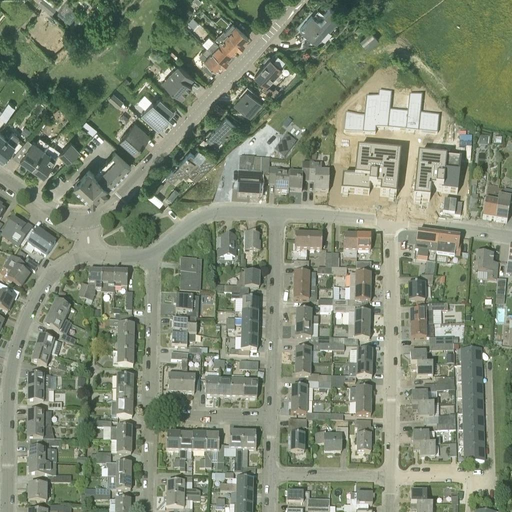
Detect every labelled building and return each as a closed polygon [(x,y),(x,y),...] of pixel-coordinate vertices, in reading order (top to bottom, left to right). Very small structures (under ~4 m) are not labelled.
[(52,14),(57,9),(46,0),(40,0),(39,2),(52,14)] [(189,17),(193,12),(188,8),(184,13),(189,17)] [(311,16),(299,30),(316,44),(328,31),(330,33),(342,19),(330,8),(323,15),(326,18),(321,24),(311,16)] [(243,44),(242,43),(248,37),(232,23),(230,22),(228,24),(220,17),(215,22),(223,30),(225,31),(241,46),(243,44)] [(198,23),(192,18),(188,23),(193,28),(198,23)] [(222,30),(215,39),(232,54),(238,48),(239,49),(241,46),(225,31),(224,32),(222,30)] [(367,50),(377,39),(369,31),(359,42),(367,50)] [(232,54),(215,39),(214,40),(208,35),(202,42),(207,47),(225,64),(227,61),(226,60),(232,54)] [(204,60),(216,71),(222,66),(225,64),(207,47),(199,55),(204,60)] [(276,53),(255,76),(266,86),(281,69),(277,66),(283,60),(276,53)] [(188,84),(192,78),(178,65),(162,83),(181,100),(188,91),(186,89),(189,85),(188,84)] [(274,92),(269,88),(265,93),(269,97),(274,92)] [(263,106),(256,100),(258,98),(248,89),(246,91),(234,104),(250,120),(263,106)] [(123,102),(113,93),(108,99),(118,108),(123,102)] [(405,132),(407,114),(390,112),(391,95),(378,93),(377,99),(375,130),(376,130),(388,131),(405,132)] [(407,114),(405,132),(405,133),(418,134),(437,136),(439,117),(420,115),(422,98),(408,97),(407,114)] [(152,101),(141,114),(158,128),(169,116),(166,114),(171,108),(159,98),(154,103),(152,101)] [(375,130),(377,99),(365,98),(364,115),(345,113),(343,132),(362,134),(375,136),(376,130),(375,130)] [(236,127),(225,117),(224,117),(225,118),(206,139),(204,136),(203,137),(217,149),(221,144),(225,147),(230,141),(227,138),(236,127)] [(94,134),(98,128),(86,119),(82,124),(94,134)] [(135,153),(150,137),(134,123),(120,139),(135,153)] [(21,133),(27,137),(30,132),(24,128),(21,133)] [(0,158),(2,160),(19,139),(11,132),(8,136),(5,134),(3,136),(0,133),(0,158)] [(286,136),(274,152),(284,160),(296,143),(286,136)] [(31,168),(43,150),(45,148),(49,144),(40,137),(36,142),(33,140),(20,159),(31,168)] [(478,146),(486,147),(488,139),(479,138),(478,146)] [(68,163),(77,154),(80,150),(71,141),(59,154),(68,163)] [(43,176),(55,158),(60,152),(49,144),(45,148),(43,150),(31,168),(43,176)] [(101,197),(131,166),(115,151),(112,154),(112,155),(103,165),(102,164),(93,174),(89,170),(74,186),(90,202),(94,202),(100,196),(101,197)] [(165,177),(172,183),(178,177),(181,179),(185,174),(195,183),(215,164),(206,156),(199,151),(194,156),(190,153),(187,156),(186,156),(185,157),(186,157),(173,172),(171,170),(165,177)] [(379,192),(379,199),(388,200),(388,196),(396,197),(399,162),(392,161),(392,157),(364,154),(364,158),(356,157),(354,180),(342,179),(341,191),(348,192),(347,196),(368,198),(369,190),(379,192)] [(270,161),(253,160),(240,159),(239,178),(238,178),(238,186),(237,198),(259,199),(260,184),(260,183),(260,179),(268,179),(269,169),(270,161)] [(453,167),(453,164),(424,161),(424,164),(417,164),(414,199),(421,199),(420,203),(429,204),(430,194),(457,196),(460,168),(453,167)] [(288,175),(288,192),(301,193),(302,180),(308,180),(309,165),(302,165),(301,176),(288,175)] [(309,165),(308,180),(314,180),(314,194),(328,194),(329,174),(321,174),(321,166),(309,165)] [(269,170),(268,186),(269,186),(269,183),(275,184),(274,194),(288,194),(288,192),(288,175),(280,175),(280,170),(269,170)] [(166,191),(169,183),(163,181),(159,189),(166,191)] [(482,221),(494,222),(499,195),(499,191),(498,191),(499,188),(487,187),(482,221)] [(499,195),(494,222),(506,224),(510,204),(511,204),(511,192),(499,191),(499,195)] [(19,250),(33,229),(27,225),(25,228),(12,220),(3,234),(15,242),(13,246),(19,250)] [(55,244),(37,232),(27,246),(45,259),(55,244)] [(255,235),(245,235),(244,252),(259,253),(260,244),(258,244),(258,236),(255,236),(255,235)] [(434,265),(435,257),(437,237),(417,235),(414,263),(434,265)] [(294,236),(294,252),(308,252),(308,237),(294,236)] [(321,252),(321,237),(308,237),(308,252),(321,252)] [(356,260),(356,253),(357,237),(343,237),(343,253),(343,260),(356,260)] [(356,253),(370,253),(370,238),(357,237),(356,253)] [(435,257),(446,259),(446,257),(459,258),(460,248),(458,248),(459,240),(437,237),(435,257)] [(235,239),(221,239),(221,252),(219,252),(219,258),(235,258),(235,239)] [(493,256),(476,255),(475,263),(478,263),(477,273),(487,274),(487,281),(497,282),(498,265),(492,265),(493,256)] [(21,289),(29,278),(22,273),(25,268),(23,266),(12,258),(3,270),(11,275),(7,280),(21,289)] [(38,268),(30,263),(27,261),(23,266),(25,268),(35,274),(38,268)] [(179,293),(200,294),(201,263),(181,262),(180,275),(183,275),(183,282),(182,293),(179,293)] [(95,292),(101,292),(101,288),(101,273),(88,273),(88,288),(84,300),(92,303),(94,298),(95,298),(95,292)] [(101,288),(101,292),(101,295),(108,295),(114,295),(114,289),(113,289),(114,286),(114,274),(101,273),(101,288)] [(113,289),(114,289),(127,289),(127,274),(114,274),(114,286),(113,289)] [(232,295),(249,296),(249,290),(259,290),(259,276),(245,275),(241,275),(239,277),(239,282),(237,286),(237,289),(224,289),(224,295),(232,295)] [(315,289),(316,275),(293,275),(293,289),(309,289),(315,289)] [(370,290),(370,277),(350,276),(349,290),(370,290)] [(433,278),(419,278),(419,287),(408,288),(408,303),(424,303),(424,288),(432,288),(433,278)] [(495,297),(504,298),(505,282),(497,282),(495,297)] [(0,315),(5,318),(5,317),(6,314),(8,315),(14,301),(7,297),(10,291),(0,286),(0,315)] [(309,289),(293,289),(293,302),(308,302),(309,289)] [(370,304),(370,290),(349,290),(349,303),(370,304)] [(231,301),(242,301),(242,314),(257,314),(257,310),(258,310),(258,302),(251,302),(251,301),(249,301),(249,296),(232,295),(231,296),(231,301)] [(176,298),(175,314),(192,315),(192,299),(176,298)] [(55,304),(50,316),(64,323),(64,322),(70,310),(55,304)] [(448,313),(447,306),(428,306),(428,313),(410,314),(410,327),(425,327),(425,326),(433,326),(432,313),(448,313)] [(497,307),(497,321),(505,322),(505,307),(497,307)] [(295,327),(311,327),(311,313),(296,313),(295,327)] [(257,318),(257,314),(242,314),(241,327),(257,327),(257,318)] [(354,314),(354,328),(369,328),(369,315),(354,314)] [(59,335),(59,334),(63,336),(61,342),(75,347),(77,342),(66,337),(72,326),(64,322),(64,323),(50,316),(44,328),(59,335)] [(196,328),(196,320),(187,320),(187,322),(187,323),(172,323),(171,336),(190,336),(195,337),(196,337),(196,328)] [(118,342),(133,342),(133,328),(132,328),(132,323),(115,322),(115,323),(109,323),(109,329),(116,329),(117,328),(118,328),(118,342)] [(257,327),(241,327),(241,339),(256,340),(256,336),(257,336),(257,327)] [(310,340),(311,327),(295,327),(295,340),(310,340)] [(410,327),(410,341),(426,340),(425,327),(410,327)] [(369,328),(354,328),(353,341),(369,342),(369,328)] [(186,350),(186,344),(195,345),(195,337),(190,336),(171,336),(171,349),(186,350)] [(39,339),(38,340),(35,351),(50,356),(54,343),(39,339)] [(239,339),(228,339),(228,349),(239,349),(239,339)] [(238,352),(230,352),(230,357),(238,357),(238,358),(249,358),(249,353),(250,353),(256,353),(256,344),(256,340),(241,339),(241,352),(238,352)] [(117,355),(133,355),(133,342),(118,342),(117,355)] [(308,346),(308,351),(295,351),(295,365),(310,365),(310,354),(319,354),(319,352),(331,353),(331,346),(320,346),(308,346)] [(50,356),(35,351),(31,364),(46,369),(50,356)] [(460,351),(461,367),(481,367),(481,362),(480,362),(480,351),(481,351),(480,351),(460,351)] [(356,352),(356,366),(371,366),(372,353),(356,352)] [(410,354),(410,367),(432,366),(435,366),(435,360),(426,361),(425,354),(410,354)] [(117,368),(133,369),(133,355),(117,355),(117,368)] [(181,395),(194,395),(194,388),(195,378),(187,378),(187,362),(181,362),(181,370),(182,370),(181,378),(181,395)] [(245,364),(244,372),(258,373),(258,364),(245,364)] [(310,365),(295,365),(294,378),(308,378),(308,384),(318,384),(331,384),(331,378),(319,378),(319,376),(310,376),(310,365)] [(371,366),(356,366),(356,373),(348,373),(348,379),(356,379),(371,380),(371,366)] [(432,379),(432,366),(410,367),(410,372),(416,372),(416,379),(432,379)] [(481,367),(461,367),(461,383),(481,383),(481,378),(480,367),(481,367)] [(64,378),(65,374),(51,370),(50,376),(64,378)] [(168,394),(181,395),(181,378),(168,377),(167,387),(168,387),(168,394)] [(49,392),(50,392),(51,379),(27,378),(27,391),(25,391),(25,392),(49,392)] [(117,393),(132,393),(132,380),(117,379),(117,393)] [(205,399),(217,399),(218,382),(205,381),(204,391),(205,391),(205,399)] [(218,382),(217,399),(230,400),(231,383),(218,382)] [(231,383),(230,400),(243,400),(244,383),(231,383)] [(257,393),(257,384),(244,383),(243,400),(256,401),(256,393),(257,393)] [(461,383),(462,400),(482,399),(482,394),(481,394),(481,389),(481,383),(461,383)] [(325,394),(325,390),(331,391),(331,384),(318,384),(318,390),(318,394),(325,394)] [(411,394),(411,407),(433,406),(438,406),(438,400),(436,400),(436,393),(446,392),(448,392),(448,396),(454,396),(454,392),(454,386),(435,386),(435,393),(427,393),(427,394),(411,394)] [(291,403),(306,403),(306,389),(291,389),(291,403)] [(371,391),(350,390),(349,404),(355,404),(370,404),(371,391)] [(61,405),(49,405),(49,392),(25,392),(27,392),(27,405),(49,405),(48,411),(61,411),(61,405)] [(117,393),(116,406),(132,406),(132,393),(117,393)] [(462,400),(462,416),(482,415),(482,410),(481,399),(482,399),(462,400)] [(291,403),(290,416),(306,416),(306,403),(291,403)] [(355,417),(370,418),(370,404),(355,404),(355,417)] [(132,406),(116,406),(116,419),(131,420),(132,406)] [(433,419),(433,418),(433,406),(411,407),(412,413),(417,412),(418,420),(433,419)] [(51,415),(27,415),(27,428),(25,428),(51,428),(51,415)] [(462,416),(463,432),(483,431),(483,426),(482,426),(482,415),(462,416)] [(436,426),(455,425),(455,416),(448,417),(436,418),(436,426)] [(290,454),(304,454),(304,430),(306,430),(306,428),(312,428),(312,422),(290,422),(290,429),(288,429),(288,437),(290,437),(290,454)] [(370,430),(370,423),(354,423),(354,430),(357,430),(356,455),(370,455),(370,437),(373,438),(373,430),(370,430)] [(111,424),(97,424),(97,430),(111,430),(110,443),(117,443),(131,443),(131,430),(111,429),(111,424)] [(54,441),(51,428),(25,428),(25,429),(27,429),(27,442),(45,442),(45,448),(51,448),(61,448),(61,441),(54,441)] [(336,439),(325,438),(325,436),(316,435),(316,446),(324,446),(324,455),(340,455),(340,442),(347,442),(347,430),(336,430),(336,439)] [(463,432),(463,448),(483,447),(483,442),(483,437),(482,431),(483,431),(463,432)] [(242,451),(242,434),(229,434),(229,441),(228,441),(228,451),(242,451)] [(255,470),(247,469),(247,452),(255,452),(256,442),(255,442),(255,434),(242,434),(242,451),(242,462),(242,471),(242,475),(255,475),(255,470)] [(413,447),(434,446),(440,446),(440,440),(428,441),(428,434),(412,434),(413,447)] [(179,453),(180,436),(166,436),(166,443),(166,453),(179,453)] [(192,453),(192,436),(180,436),(179,453),(180,453),(180,461),(179,470),(185,470),(185,461),(186,461),(186,453),(192,453)] [(205,436),(192,436),(192,453),(205,454),(205,436)] [(205,436),(205,454),(205,462),(205,470),(210,470),(210,462),(211,462),(211,454),(216,454),(216,465),(223,465),(223,448),(218,448),(218,444),(218,437),(205,436)] [(131,456),(131,443),(117,443),(116,456),(131,456)] [(419,459),(435,459),(434,446),(413,447),(413,453),(419,452),(419,459)] [(483,447),(463,448),(464,464),(484,463),(484,458),(483,458),(483,447)] [(45,452),(29,452),(28,465),(26,465),(53,465),(56,465),(57,452),(51,452),(51,448),(45,448),(45,452)] [(111,479),(130,479),(130,466),(111,466),(111,461),(96,460),(96,466),(106,466),(106,469),(108,471),(108,479),(111,479)] [(53,465),(26,465),(28,465),(28,478),(50,478),(50,484),(71,484),(71,478),(53,478),(53,465)] [(111,492),(130,492),(130,479),(111,479),(111,492)] [(196,491),(184,491),(184,485),(192,485),(192,480),(176,479),(176,484),(174,484),(174,485),(166,484),(166,497),(183,498),(200,498),(200,493),(196,491)] [(220,493),(236,494),(251,494),(251,490),(252,490),(252,481),(246,481),(236,481),(236,487),(220,487),(220,493)] [(28,488),(28,503),(46,504),(46,488),(28,488)] [(426,500),(426,493),(410,493),(410,506),(432,506),(432,501),(426,500)] [(251,498),(251,494),(236,494),(236,506),(252,507),(252,498),(251,498)] [(308,506),(309,494),(287,494),(286,505),(291,505),(291,511),(329,511),(329,509),(329,507),(308,506)] [(344,508),(343,511),(366,511),(367,507),(372,507),(372,496),(356,495),(356,502),(351,502),(351,508),(344,508)] [(166,497),(166,511),(174,511),(178,511),(177,511),(192,511),(183,511),(183,503),(192,503),(200,504),(200,498),(183,498),(166,497)] [(129,511),(130,502),(116,502),(115,511),(129,511)]
